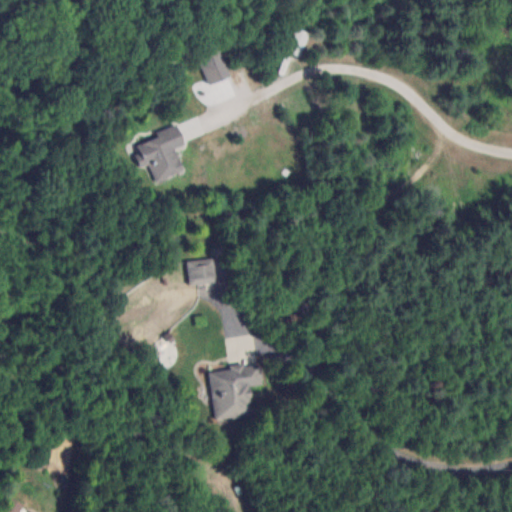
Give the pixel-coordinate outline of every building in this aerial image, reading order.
[(230,78),(221,50),(199,57),(208,85),(230,78)] [(176,148),(184,145),(178,127),(133,142),(141,167),(149,164),(155,182),(184,172),(176,148)] [(217,283),(214,254),(187,256),(189,286),(217,283)] [(262,386),(260,365),(209,370),(214,420),(253,417),(250,388),(262,386)] [(32,511),(24,507),(25,505),(11,497),(3,511),(32,511)]
